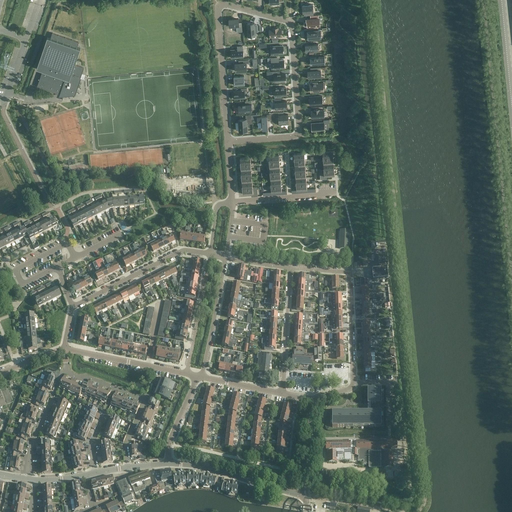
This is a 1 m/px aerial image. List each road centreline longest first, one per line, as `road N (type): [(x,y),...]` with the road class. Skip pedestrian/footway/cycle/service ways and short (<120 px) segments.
road 1 (residential): [(227,143),(299,131),(293,49),(286,22),(220,8),(226,133)]
road 2 (residential): [(310,398),(348,388),(353,379),(349,272),(290,268)]
road 3 (residential): [(71,306),(180,251),(209,254)]
road 4 (tertiary): [(168,463),(301,494)]
road 5 (residential): [(74,257),(67,243),(14,270),(22,284),(56,267)]
road 6 (residential): [(290,268),(282,393)]
road 7 (residential): [(209,254),(185,373)]
road 8 (residential): [(66,349),(185,373)]
road 9 (residential): [(201,376),(224,257)]
